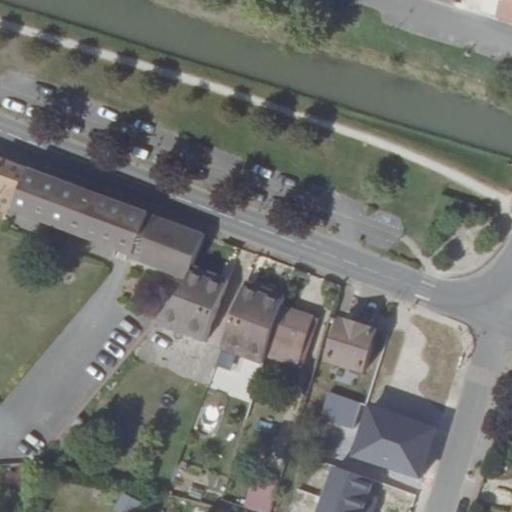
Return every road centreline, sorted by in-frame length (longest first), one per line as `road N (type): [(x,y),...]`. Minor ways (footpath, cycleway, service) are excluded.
road 1 (tertiary): [(0,132),(499,317)]
road 2 (tertiary): [(499,317),(442,511)]
road 3 (residential): [(511,40),(380,0)]
